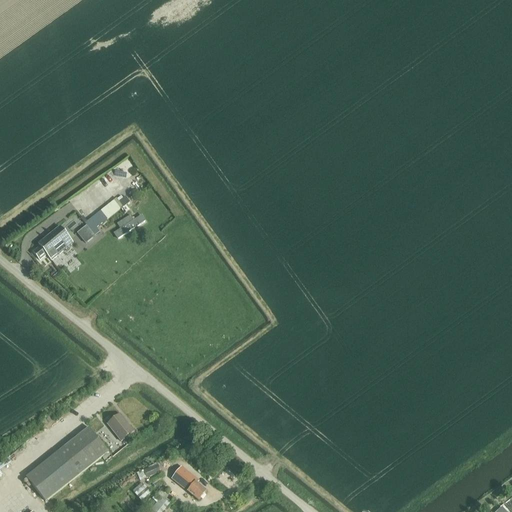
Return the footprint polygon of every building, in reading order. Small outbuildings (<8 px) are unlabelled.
[(126,207),(131,201),(126,197),(121,203),(126,207)] [(100,232),(97,229),(107,220),(101,212),(84,225),(86,227),(78,234),(86,244),(100,232)] [(120,230),(112,236),(116,242),(146,222),(142,216),(135,220),(134,218),(132,219),(130,217),(128,218),(128,217),(117,225),(120,230)] [(52,262),(73,244),(60,228),(39,246),(40,247),(33,253),(40,262),(47,256),(52,262)] [(109,255),(105,258),(111,266),(122,257),(112,244),(105,249),(109,255)] [(133,432),(120,416),(107,425),(121,442),(133,432)] [(108,453),(89,429),(26,478),(45,503),(108,453)] [(158,465),(143,471),(146,479),(161,473),(158,465)] [(181,468),(172,479),(187,493),(199,502),(206,492),(197,485),(199,483),(184,471),(181,468)] [(142,501),(152,493),(144,483),(134,491),(142,501)] [(161,498),(149,511),(164,511),(170,505),(161,498)]
